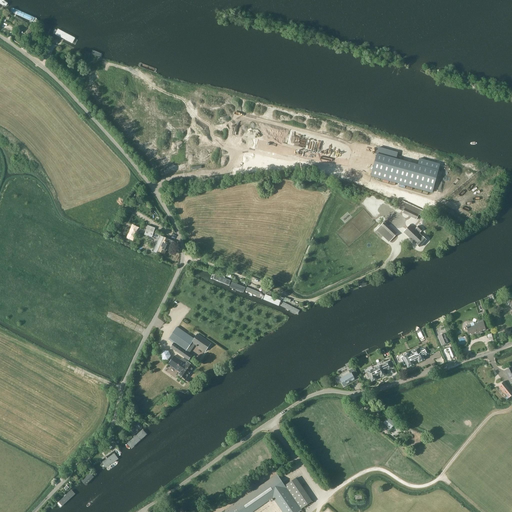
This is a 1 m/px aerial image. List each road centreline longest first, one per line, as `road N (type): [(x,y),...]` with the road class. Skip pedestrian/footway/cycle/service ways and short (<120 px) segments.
road 1 (unclassified): [(33,511),(109,435),(121,388),(182,258),(153,188),(60,83),(0,36)]
road 2 (unclassified): [(140,511),(306,397),(366,391),(511,343)]
road 3 (track): [(51,45),(135,72),(181,98),(227,145)]
road 4 (track): [(351,156),(352,145),(334,138),(236,113),(227,145)]
road 5 (track): [(331,157),(351,156),(367,178),(433,198),(442,165)]
